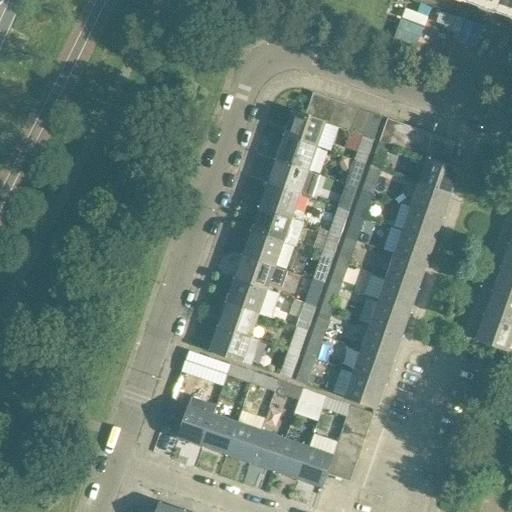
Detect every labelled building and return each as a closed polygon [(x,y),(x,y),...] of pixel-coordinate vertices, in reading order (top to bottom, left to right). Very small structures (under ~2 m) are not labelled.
[(511,0),(457,0),(511,19),(511,0)] [(306,116),(317,120),(325,97),(313,93),(306,116)] [(336,101),(325,97),(317,120),(326,123),(325,124),(328,125),(336,101)] [(347,105),(336,101),(328,125),(339,129),(347,105)] [(339,129),(350,132),(358,109),(347,105),(339,129)] [(350,132),(362,137),(370,113),(358,109),(350,132)] [(294,113),(285,138),(317,149),(325,124),(326,123),(317,120),(306,116),(305,117),(294,113)] [(382,117),(370,113),(362,137),(374,140),(382,117)] [(379,143),(390,147),(398,123),(387,119),(379,143)] [(410,127),(398,123),(390,147),(391,147),(402,151),(410,127)] [(421,131),(410,127),(402,151),(413,154),(421,131)] [(433,135),(421,131),(413,154),(425,158),(433,135)] [(444,139),(433,135),(425,158),(426,159),(427,158),(436,161),(444,139)] [(362,137),(354,161),(365,165),(374,140),(362,137)] [(309,172),(317,149),(285,138),(277,162),(309,172)] [(456,142),(444,139),(436,161),(448,165),(456,142)] [(390,147),(379,143),(371,167),(382,171),(391,147),(390,147)] [(418,183),(451,194),(459,170),(461,171),(459,170),(460,169),(448,165),(436,161),(427,158),(426,159),(418,183)] [(354,161),(345,185),(357,188),(365,165),(354,161)] [(277,162),(268,186),(300,197),(312,201),(315,190),(310,188),(315,174),(309,172),(277,162)] [(382,171),(371,167),(363,190),(374,194),(382,171)] [(442,218),(451,194),(418,183),(410,207),(442,218)] [(345,185),(337,209),(348,213),(357,188),(345,185)] [(260,209),(292,220),(300,197),(268,186),(260,209)] [(374,194),(363,190),(354,215),(365,219),(374,194)] [(401,231),(434,242),(442,218),(410,207),(401,231)] [(260,209),(252,233),(284,244),(292,220),(260,209)] [(337,209),(329,233),(340,236),(348,213),(337,209)] [(365,219),(354,215),(346,238),(357,242),(365,219)] [(426,265),(434,242),(401,231),(393,254),(426,265)] [(276,267),(284,244),(252,233),(244,257),(276,267)] [(329,233),(321,256),(332,260),(340,236),(329,233)] [(357,242),(346,238),(338,262),(349,266),(357,242)] [(511,244),(502,268),(511,271),(511,244)] [(385,278),(417,289),(426,265),(393,254),(385,278)] [(321,256),(312,280),(324,284),(332,260),(321,256)] [(244,257),(236,281),(267,291),(270,285),(282,290),(289,272),(276,267),(244,257)] [(349,266),(338,262),(330,286),(341,289),(349,266)] [(511,298),(511,271),(502,268),(494,292),(511,298)] [(409,313),(417,289),(385,278),(377,302),(409,313)] [(312,280),(304,304),(315,308),(324,284),(312,280)] [(227,305),(259,316),(271,320),(279,296),(267,291),(236,281),(227,305)] [(341,289),(330,286),(321,310),(333,314),(341,289)] [(511,298),(494,292),(486,316),(511,324),(511,298)] [(368,326),(401,337),(409,313),(377,302),(368,326)] [(304,304),(296,328),(307,332),(315,308),(304,304)] [(219,328),(251,339),(259,316),(227,305),(219,328)] [(333,314),(321,310),(313,334),(324,338),(333,314)] [(475,339),(477,340),(476,341),(509,351),(509,350),(510,351),(510,350),(509,349),(511,341),(511,324),(486,316),(478,339),(475,339)] [(393,361),(401,337),(368,326),(360,350),(393,361)] [(210,352),(211,352),(242,363),(247,364),(255,340),(251,339),(219,328),(212,351),(209,350),(211,351),(210,352)] [(296,328),(288,351),(299,355),(307,332),(296,328)] [(324,338),(313,334),(305,357),(316,361),(324,338)] [(189,350),(185,361),(228,376),(232,365),(209,357),(189,350)] [(352,373),(384,385),(393,361),(360,350),(352,373)] [(280,375),(291,379),(299,355),(288,351),(280,375)] [(296,382),(308,386),(316,361),(305,357),(296,382)] [(232,365),(228,376),(252,384),(256,373),(232,365)] [(256,373),(252,384),(276,393),(280,381),(256,373)] [(376,408),(384,385),(352,373),(343,398),(376,410),(376,409),(378,410),(379,409),(376,408)] [(280,381),(276,393),(299,401),(303,390),(280,381)] [(323,409),(327,398),(303,390),(299,401),(323,409)] [(179,438),(178,440),(179,440),(180,438),(203,446),(214,414),(217,405),(192,397),(189,406),(178,438),(179,438)] [(347,417),(351,406),(327,398),(323,409),(347,417)] [(184,408),(170,404),(162,426),(176,431),(184,408)] [(347,417),(347,418),(370,426),(374,414),(351,406),(347,417)] [(238,423),(227,454),(251,462),(262,431),(253,428),(257,417),(242,412),(238,423)] [(238,423),(214,414),(203,446),(227,454),(238,423)] [(347,418),(343,429),(366,437),(370,426),(347,418)] [(343,429),(339,441),(362,449),(366,437),(343,429)] [(286,439),(262,431),(251,462),(275,471),(286,440),(286,439)] [(275,471),(299,479),(310,448),(310,447),(286,439),(286,440),(275,471)] [(358,459),(362,449),(339,441),(335,452),(358,459)] [(327,474),(332,462),(334,456),(310,447),(310,448),(299,479),(321,487),(321,489),(321,490),(322,488),(323,488),(327,474)] [(335,452),(334,456),(332,462),(354,470),(358,459),(335,452)] [(354,470),(332,462),(327,474),(350,482),(354,470)] [(182,511),(161,505),(162,502),(161,502),(160,504),(160,503),(156,511),(182,511)]
